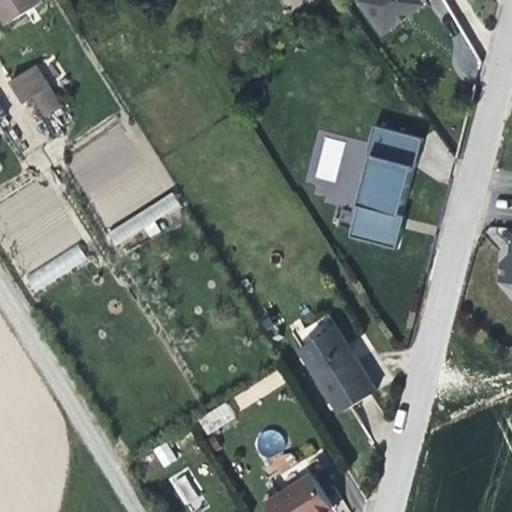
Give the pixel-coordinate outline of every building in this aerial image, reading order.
[(0,0),(0,9),(10,25),(43,6),(38,0),(0,0)] [(365,0),(385,27),(407,12),(425,0),(365,0)] [(40,63),(7,81),(25,111),(50,96),(57,91),(40,63)] [(379,152),(356,233),(402,246),(408,225),(403,224),(406,212),(420,164),(423,165),(431,136),(383,122),(374,151),(379,152)] [(511,203),(510,204),(510,258),(505,265),(497,274),(497,292),(507,292),(507,298),(511,297),(511,203)] [(403,224),(408,225),(409,221),(411,214),(406,212),(403,224)] [(77,244),(24,277),(34,292),(86,259),(77,244)] [(343,415),(378,393),(363,368),(338,326),(301,347),(343,415)] [(233,395),(240,408),(286,385),(279,372),(233,395)] [(228,404),(198,417),(205,433),(235,421),(228,404)] [(280,455),(285,436),(263,431),(259,450),(280,455)] [(152,450),(164,467),(177,459),(166,441),(152,450)] [(189,511),(194,511),(206,505),(185,468),(169,477),(189,511)] [(319,477),(273,505),(277,511),(334,511),(338,509),(319,477)]
